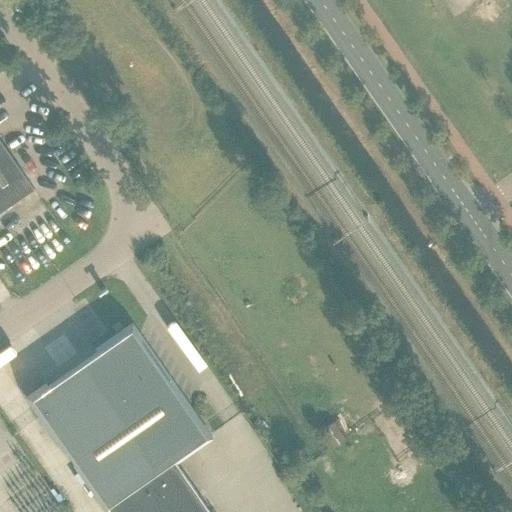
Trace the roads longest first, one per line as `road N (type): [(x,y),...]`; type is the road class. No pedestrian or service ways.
road 1 (unclassified): [(0,332),(115,253),(129,214),(124,190),(0,12)]
road 2 (secondary): [(469,217),(319,0)]
